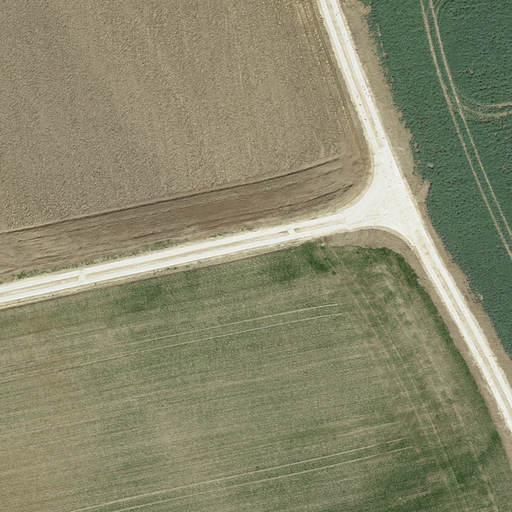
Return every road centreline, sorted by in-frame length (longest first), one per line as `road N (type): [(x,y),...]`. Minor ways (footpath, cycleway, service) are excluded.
road 1 (track): [(398,201),(366,215),(0,295)]
road 2 (track): [(511,425),(398,201)]
road 3 (track): [(326,0),(398,201)]
